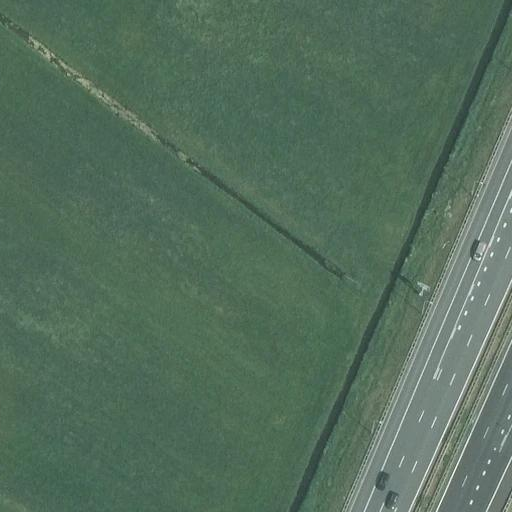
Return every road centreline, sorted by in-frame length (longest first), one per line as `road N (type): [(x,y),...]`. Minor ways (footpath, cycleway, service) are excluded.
road 1 (motorway): [(511,229),(385,511)]
road 2 (motorway): [(460,511),(511,398)]
